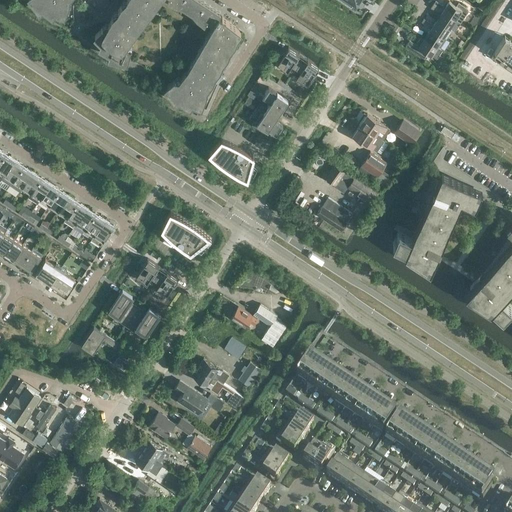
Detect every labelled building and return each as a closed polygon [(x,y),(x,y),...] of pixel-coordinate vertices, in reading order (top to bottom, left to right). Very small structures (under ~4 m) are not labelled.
[(32,0),(40,9),(43,7),(53,14),(56,11),(64,14),(68,4),(67,1),(67,0),(32,0)] [(127,46),(135,31),(132,30),(137,21),(138,22),(146,10),(147,11),(153,0),(167,0),(168,0),(176,5),(181,4),(183,7),(188,10),(194,0),(126,0),(126,2),(122,4),(118,10),(117,14),(113,15),(107,27),(102,27),(95,35),(101,41),(99,45),(110,51),(109,55),(127,60),(129,49),(127,46)] [(226,51),(230,49),(234,43),(234,39),(237,36),(241,31),(222,17),(215,12),(216,11),(220,14),(220,13),(200,0),(194,0),(188,10),(192,13),(196,15),(197,19),(205,25),(208,21),(216,28),(211,35),(212,36),(203,48),(205,49),(196,61),(197,62),(192,69),(189,67),(178,80),(174,79),(166,86),(176,100),(180,98),(190,105),(192,102),(201,106),(205,96),(204,92),(212,81),(215,80),(215,79),(216,77),(215,74),(219,68),(219,64),(222,62),(227,56),(226,51)] [(445,6),(443,10),(457,20),(464,11),(466,7),(459,2),(457,6),(449,1),(445,6)] [(449,27),(455,19),(457,20),(443,10),(437,19),(449,27)] [(443,36),(449,28),(449,27),(437,19),(431,28),(443,36)] [(438,45),(443,36),(431,28),(425,37),(438,45)] [(391,37),(398,42),(402,37),(395,32),(391,37)] [(510,62),(511,59),(511,39),(505,35),(491,56),(500,62),(503,57),(510,62)] [(409,39),(405,45),(425,59),(429,53),(431,55),(438,45),(425,37),(424,39),(422,41),(419,39),(416,44),(409,39)] [(293,72),(304,56),(288,46),(285,52),(278,62),(288,71),(289,69),(293,72)] [(444,50),(437,56),(441,61),(448,54),(444,50)] [(315,72),(319,66),(318,66),(304,56),(293,72),(297,75),(296,77),(308,82),(315,72)] [(291,101),(269,87),(262,97),(271,102),(267,107),(278,114),(281,109),(284,111),(291,101)] [(253,104),(258,93),(251,90),(246,101),(253,104)] [(283,125),(274,119),(278,114),(267,107),(265,106),(261,111),(259,109),(252,119),(276,135),(283,125)] [(364,112),(357,122),(360,124),(380,137),(382,139),(390,128),(388,127),(387,127),(367,113),(367,114),(364,112)] [(411,143),(420,129),(403,118),(394,132),(411,143)] [(360,124),(353,135),(372,148),(377,151),(384,140),(382,139),(380,137),(360,124)] [(451,137),(454,132),(444,125),(441,130),(451,137)] [(457,141),(461,136),(455,132),(451,137),(457,141)] [(249,158),(246,156),(248,153),(253,156),(254,157),(254,156),(250,154),(245,150),(242,148),(238,146),(235,144),(229,142),(225,140),(222,139),(220,141),(210,152),(213,155),(214,156),(215,157),(216,158),(217,158),(219,161),(223,163),(225,165),(229,168),(234,171),(237,173),(240,174),(246,178),(251,180),(257,167),(258,166),(257,166),(254,162),(252,160),(249,158)] [(382,168),(387,161),(370,150),(361,163),(378,175),(382,168)] [(6,153),(0,161),(0,172),(4,175),(15,159),(6,153)] [(13,181),(24,165),(15,159),(4,175),(13,181)] [(327,171),(325,175),(325,176),(326,176),(325,177),(343,190),(348,184),(359,191),(357,193),(363,197),(365,195),(373,200),(379,192),(354,175),(353,176),(335,164),(330,171),(328,171),(327,171)] [(22,187),(33,171),(24,165),(13,181),(22,187)] [(31,193),(42,177),(33,171),(22,187),(31,193)] [(437,254),(460,203),(462,200),(475,206),(478,199),(482,190),(442,171),(412,237),(399,231),(393,244),(406,250),(405,252),(430,269),(433,263),(436,257),(437,254)] [(426,191),(432,177),(425,174),(424,176),(419,187),(426,191)] [(40,199),(51,183),(42,177),(31,193),(40,199)] [(49,205),(59,189),(51,183),(40,199),(49,205)] [(58,211),(68,195),(59,189),(49,205),(58,211)] [(67,217),(77,201),(68,195),(58,211),(67,217)] [(341,230),(353,213),(328,197),(316,214),(341,230)] [(76,223),(86,207),(77,201),(67,217),(76,223)] [(85,229),(95,213),(86,207),(76,223),(85,229)] [(208,235),(203,231),(198,228),(194,224),(191,222),(188,220),(182,217),(179,215),(178,215),(177,215),(174,213),(170,212),(162,228),(165,230),(168,233),(170,235),(175,239),(180,243),(183,245),(188,249),(191,251),(192,250),(191,250),(186,247),(188,244),(193,246),(196,248),(199,249),(202,250),(212,239),(211,238),(209,237),(208,236),(208,235)] [(95,213),(85,229),(94,235),(105,219),(95,213)] [(101,245),(114,225),(105,219),(94,235),(91,239),(101,245)] [(511,306),(502,297),(511,286),(511,220),(506,227),(511,232),(511,242),(474,283),(465,293),(490,309),(492,308),(502,317),(511,307),(511,306)] [(0,249),(4,253),(14,238),(5,232),(0,239),(0,249)] [(13,259),(23,244),(14,238),(4,253),(13,259)] [(22,265),(32,250),(31,249),(23,244),(13,259),(22,265)] [(31,271),(43,254),(33,247),(31,249),(32,250),(22,265),(31,271)] [(152,284),(163,268),(148,258),(137,274),(147,282),(148,281),(152,284)] [(50,283),(62,266),(56,263),(55,265),(45,259),(36,274),(50,283)] [(83,259),(80,263),(87,267),(90,263),(83,259)] [(65,293),(75,278),(66,272),(67,270),(62,266),(50,283),(65,293)] [(167,294),(178,278),(163,268),(152,284),(157,287),(156,288),(167,294)] [(137,306),(134,304),(129,301),(132,295),(123,289),(110,308),(113,311),(111,314),(126,324),(137,306)] [(273,344),(287,323),(276,316),(277,314),(260,303),(254,313),(270,324),(262,337),(273,344)] [(146,332),(159,313),(149,306),(146,312),(145,312),(147,309),(143,307),(142,309),(137,306),(126,324),(140,334),(142,330),(146,332)] [(258,318),(238,306),(231,317),(239,322),(239,323),(242,325),(243,325),(245,326),(249,320),(254,324),(258,318)] [(123,345),(115,339),(94,325),(81,344),(96,354),(105,340),(120,350),(123,345)] [(225,347),(240,356),(247,344),(232,335),(225,347)] [(124,370),(129,363),(118,356),(113,363),(124,370)] [(296,376),(306,383),(320,362),(310,356),(296,376)] [(228,373),(204,358),(198,366),(223,381),(228,373)] [(238,377),(248,384),(259,367),(249,360),(246,366),(244,365),(241,368),(243,370),(238,377)] [(306,383),(316,389),(329,369),(320,362),(306,383)] [(223,381),(198,366),(193,374),(217,390),(223,381)] [(316,389),(325,396),(339,375),(329,369),(316,389)] [(325,396),(335,402),(348,381),(339,375),(325,396)] [(207,398),(180,380),(175,388),(182,392),(178,399),(198,412),(207,398)] [(335,402),(344,408),(358,388),(348,381),(335,402)] [(22,382),(16,391),(20,394),(26,384),(22,382)] [(23,424),(42,395),(26,385),(19,396),(15,394),(8,404),(12,406),(7,413),(23,424)] [(296,393),(289,388),(285,393),(293,398),(296,393)] [(344,408),(354,415),(367,394),(358,388),(344,408)] [(235,405),(241,397),(236,393),(233,396),(228,393),(225,398),(235,405)] [(70,394),(64,403),(69,406),(75,397),(70,394)] [(354,415),(363,421),(377,400),(367,394),(354,415)] [(308,401),(301,396),(298,401),(305,405),(308,401)] [(280,410),(284,403),(280,400),(275,407),(280,410)] [(363,421),(373,427),(386,407),(377,400),(363,421)] [(315,406),(308,401),(305,405),(312,410),(315,406)] [(42,429),(56,407),(50,404),(45,412),(40,409),(35,416),(40,419),(36,425),(42,429)] [(373,427),(383,434),(396,413),(386,407),(373,427)] [(327,413),(320,408),(317,413),(324,418),(327,413)] [(79,423),(60,410),(43,435),(62,448),(79,423)] [(313,423),(295,411),(289,420),(307,433),(313,423)] [(166,436),(175,423),(158,412),(149,425),(166,436)] [(271,423),(276,416),(271,413),(267,420),(271,423)] [(334,418),(327,413),(324,418),(331,423),(334,418)] [(385,435),(395,442),(409,422),(399,415),(385,435)] [(194,426),(181,417),(177,424),(189,432),(194,426)] [(307,433),(289,420),(282,430),(301,442),(307,433)] [(346,426),(339,421),(336,426),(343,431),(346,426)] [(395,442),(405,448),(418,428),(409,422),(395,442)] [(265,433),(269,426),(265,423),(260,430),(265,433)] [(335,429),(329,425),(326,429),(333,433),(335,429)] [(353,431),(346,426),(343,431),(350,436),(353,431)] [(26,428),(22,433),(32,439),(35,434),(26,428)] [(405,448),(414,455),(428,434),(418,428),(405,448)] [(342,433),(335,429),(333,433),(339,437),(342,433)] [(301,442),(282,430),(276,440),(294,452),(301,442)] [(203,457),(211,446),(194,434),(187,446),(203,457)] [(365,439),(358,434),(355,438),(362,443),(365,439)] [(414,455),(424,461),(437,441),(428,434),(414,455)] [(0,457),(14,467),(24,452),(13,444),(16,440),(8,435),(5,439),(0,435),(0,457)] [(255,447),(259,441),(255,438),(250,444),(255,447)] [(170,453),(149,439),(146,443),(144,444),(143,446),(143,448),(142,449),(156,458),(160,452),(167,457),(170,453)] [(372,443),(365,439),(362,443),(369,448),(372,443)] [(358,444),(352,440),(349,444),(356,448),(358,444)] [(424,461),(433,467),(447,447),(437,441),(424,461)] [(312,464),(323,448),(314,442),(303,458),(312,464)] [(47,443),(43,449),(53,456),(58,450),(47,443)] [(365,448),(358,444),(356,448),(362,452),(365,448)] [(433,467),(443,474),(456,453),(447,447),(433,467)] [(289,460),(271,448),(264,458),(282,470),(289,460)] [(321,470),(332,454),(323,448),(312,464),(321,470)] [(152,464),(156,458),(142,449),(141,450),(140,451),(138,453),(138,455),(135,459),(149,469),(147,471),(153,474),(157,468),(152,464)] [(387,453),(380,449),(377,453),(384,458),(387,453)] [(246,460),(251,454),(246,451),(242,457),(246,460)] [(375,456),(369,451),(366,455),(373,460),(375,456)] [(443,474),(452,480),(466,460),(456,453),(443,474)] [(397,460),(390,455),(386,460),(394,465),(397,460)] [(382,460),(375,456),(373,460),(379,464),(382,460)] [(335,479),(346,463),(337,457),(326,473),(335,479)] [(282,470),(264,458),(257,468),(276,480),(282,470)] [(404,465),(397,460),(394,465),(401,469),(404,465)] [(452,480),(462,486),(475,466),(466,460),(452,480)] [(343,485),(354,469),(346,463),(335,479),(343,485)] [(392,467),(386,463),(383,467),(390,471),(392,467)] [(236,475),(241,468),(237,465),(232,472),(236,475)] [(462,486),(471,493),(485,472),(475,466),(462,486)] [(398,471),(392,467),(390,471),(396,475),(398,471)] [(416,472),(409,468),(405,472),(413,477),(416,472)] [(352,491),(363,474),(354,469),(343,485),(352,491)] [(423,477),(416,472),(413,477),(420,482),(423,477)] [(491,487),(490,486),(495,479),(485,472),(471,493),(482,500),(482,501),(483,501),(492,487),(491,486),(491,487)] [(360,496),(371,480),(363,474),(352,491),(360,496)] [(409,478),(403,474),(401,478),(407,482),(409,478)] [(230,485),(234,478),(230,475),(225,482),(230,485)] [(270,488),(252,476),(245,486),(264,498),(270,488)] [(145,505),(151,497),(155,490),(139,478),(129,494),(145,505)] [(416,483),(409,478),(407,482),(413,486),(416,483)] [(369,502),(380,486),(371,480),(360,496),(369,502)] [(435,485),(428,480),(424,485),(432,490),(435,485)] [(224,494),(228,488),(224,485),(219,491),(224,494)] [(426,490),(420,485),(417,489),(424,494),(426,490)] [(442,490),(435,485),(432,490),(439,495),(442,490)] [(264,498),(245,486),(239,495),(257,507),(264,498)] [(377,508),(388,491),(380,486),(369,502),(377,508)] [(154,500),(159,492),(155,490),(151,497),(154,500)] [(433,494),(426,490),(424,494),(430,498),(433,494)] [(384,511),(386,511),(397,497),(388,491),(377,508),(384,511)] [(454,498),(447,493),(443,498),(451,503),(454,498)] [(217,504),(222,497),(217,494),(213,501),(217,504)] [(254,511),(257,507),(239,495),(233,505),(244,511),(254,511)] [(399,511),(405,503),(397,497),(386,511),(399,511)] [(443,501),(437,497),(434,501),(441,505),(443,501)] [(120,511),(100,498),(96,503),(95,502),(88,511),(120,511)] [(461,503),(454,498),(451,503),(458,507),(461,503)] [(450,505),(443,501),(441,505),(447,509),(450,505)] [(411,511),(414,508),(405,503),(399,511),(411,511)]
